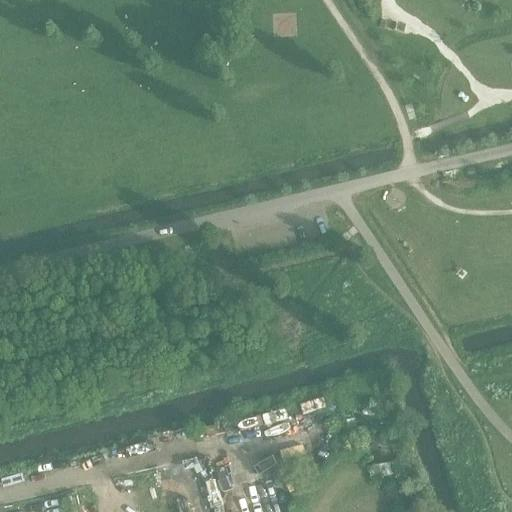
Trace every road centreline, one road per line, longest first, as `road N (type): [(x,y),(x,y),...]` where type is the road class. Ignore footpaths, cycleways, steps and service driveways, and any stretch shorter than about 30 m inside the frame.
road 1 (unclassified): [(0,274),(409,174)]
road 2 (unknown): [(511,496),(438,352),(343,242),(359,227)]
